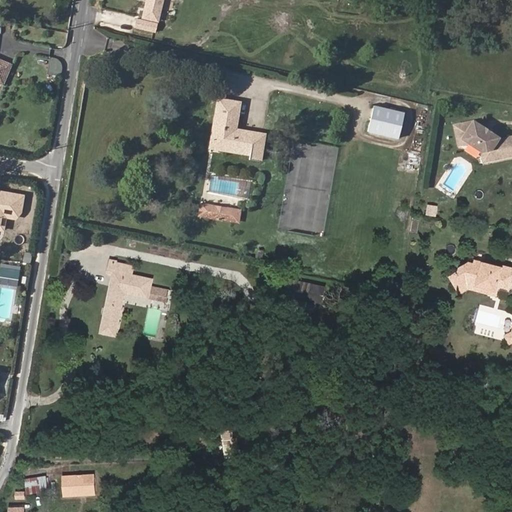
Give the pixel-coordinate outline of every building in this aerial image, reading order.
[(58,74),(58,59),(49,59),(48,73),(58,74)] [(219,98),(213,139),(251,145),(250,155),(249,159),(262,161),(266,134),(235,129),(240,101),(219,98)] [(399,138),(405,113),(375,106),(369,130),(399,138)] [(480,129),(471,122),(452,125),(455,145),(466,143),(478,152),(487,150),(489,161),(511,156),(511,138),(496,141),(496,140),(487,134),(483,134),(479,131),(480,129)] [(251,145),(213,139),(211,149),(250,155),(251,145)] [(487,150),(478,152),(480,163),(489,161),(487,150)] [(195,216),(237,224),(240,209),(198,201),(195,216)] [(126,292),(148,296),(150,297),(154,279),(134,275),(136,266),(118,262),(118,261),(113,260),(111,271),(115,272),(103,331),(117,335),(124,303),(126,292)] [(451,277),(459,290),(469,284),(498,292),(499,287),(511,290),(511,285),(511,268),(504,266),(503,268),(484,263),(483,266),(475,264),(471,263),(461,268),(461,272),(451,277)] [(0,268),(0,276),(17,278),(17,270),(0,268)] [(261,297),(273,300),(275,292),(286,294),(289,281),(266,276),(261,297)] [(293,281),(291,303),(323,306),(325,284),(293,281)] [(469,284),(459,290),(461,294),(469,289),(496,296),(498,292),(469,284)] [(146,307),(148,296),(126,292),(124,303),(146,307)] [(482,417),(487,409),(479,403),(474,412),(482,417)] [(226,461),(235,460),(234,452),(240,451),(238,429),(223,431),(226,461)] [(96,479),(64,478),(63,497),(96,498),(96,479)] [(17,491),(18,498),(26,498),(25,490),(17,491)]
